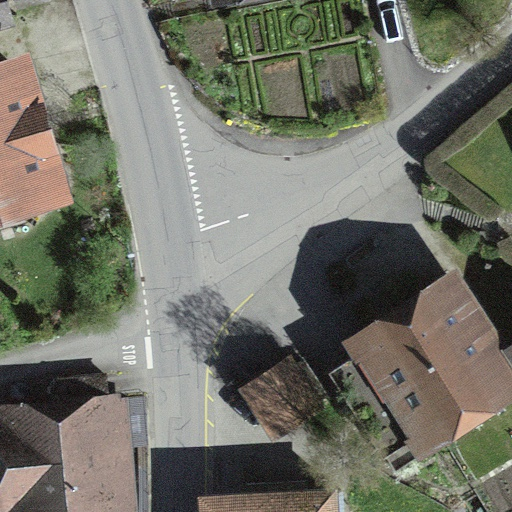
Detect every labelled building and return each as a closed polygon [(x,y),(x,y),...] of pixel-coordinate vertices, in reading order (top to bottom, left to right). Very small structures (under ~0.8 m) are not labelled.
[(18,69),(0,73),(0,222),(21,217),(15,197),(52,187),(39,144),(46,142),(37,109),(30,112),(18,69)] [(425,425),(501,376),(448,295),(331,370),(395,468),(436,442),(425,425)] [(311,404),(287,366),(251,390),(275,427),(311,404)] [(117,511),(112,442),(143,439),(140,396),(106,399),(104,374),(58,377),(61,403),(10,408),(19,511),(117,511)] [(248,508),(219,509),(218,511),(341,511),(341,489),(306,491),(305,480),(246,483),(248,508)]
